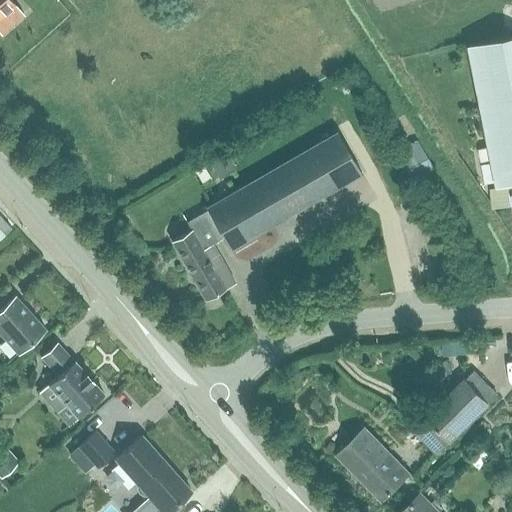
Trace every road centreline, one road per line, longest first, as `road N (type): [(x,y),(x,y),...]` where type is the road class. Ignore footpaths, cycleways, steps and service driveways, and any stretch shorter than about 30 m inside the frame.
road 1 (track): [(330,0),(497,258),(499,309)]
road 2 (residential): [(207,401),(270,350),(311,330),(511,308)]
road 3 (secondary): [(207,401),(0,173)]
road 4 (secondary): [(307,511),(207,401)]
